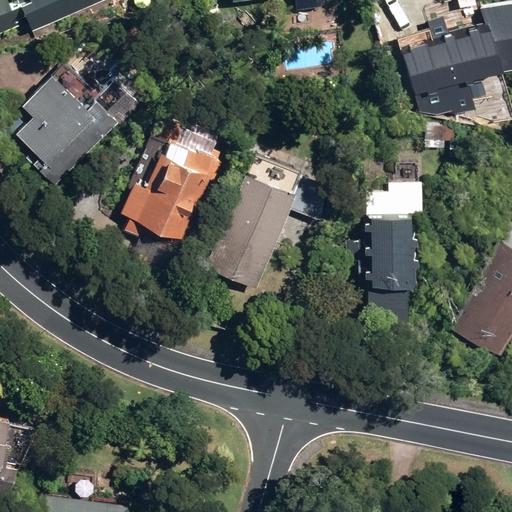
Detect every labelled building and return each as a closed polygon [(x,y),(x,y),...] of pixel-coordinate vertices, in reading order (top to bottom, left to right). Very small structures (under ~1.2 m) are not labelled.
[(0,0),(0,26),(19,18),(23,27),(85,0),(0,0)] [(391,43),(404,86),(415,82),(416,86),(425,83),(424,79),(451,71),(453,75),(460,73),(458,69),(489,60),(490,63),(511,56),(511,37),(506,16),(475,25),(474,18),(391,43)] [(32,167),(44,179),(103,118),(82,97),(75,104),(40,70),(11,100),(22,111),(4,128),(38,161),(32,167)] [(126,254),(159,267),(200,167),(193,164),(199,152),(166,139),(173,121),(153,113),(145,131),(158,135),(153,149),(148,147),(135,181),(124,177),(111,209),(121,213),(116,226),(135,233),(126,254)] [(255,176),(263,178),(269,174),(272,167),(268,160),(261,158),(254,162),(251,169),(255,176)] [(198,263),(250,282),(279,202),(311,214),(324,180),(290,168),(283,187),(232,169),(198,263)] [(360,279),(360,319),(399,319),(399,278),(415,278),(415,178),(384,178),(384,186),(358,186),(358,215),(353,215),(353,223),(359,223),(358,239),(353,239),(353,247),(358,247),(359,255),(353,255),(352,279),(360,279)] [(444,327),(493,351),(511,312),(511,218),(506,216),(498,232),(493,230),(444,327)] [(0,493),(8,495),(15,464),(0,460),(0,450),(18,454),(29,423),(0,416),(0,493)] [(105,511),(107,497),(50,492),(49,507),(33,506),(32,511),(105,511)]
